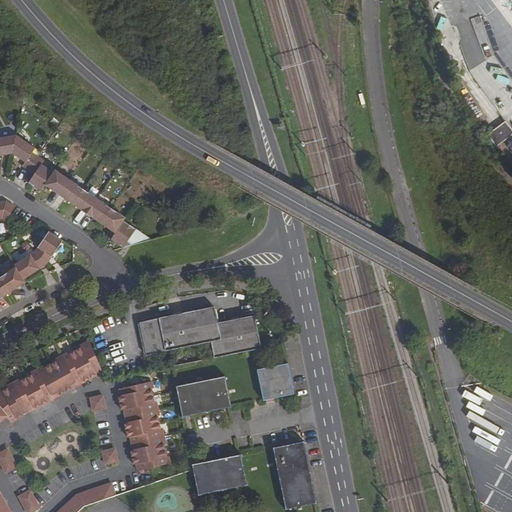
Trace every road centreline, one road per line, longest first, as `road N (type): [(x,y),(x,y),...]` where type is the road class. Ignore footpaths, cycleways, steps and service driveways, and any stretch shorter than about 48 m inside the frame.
road 1 (tertiary): [(22,0),(70,54),(166,128),(511,322)]
road 2 (unclassified): [(370,0),(376,91),(441,340)]
road 3 (residential): [(301,278),(347,511)]
road 4 (residential): [(224,0),(290,228)]
road 5 (residential): [(125,287),(106,262),(0,185)]
road 6 (residential): [(125,287),(0,346)]
